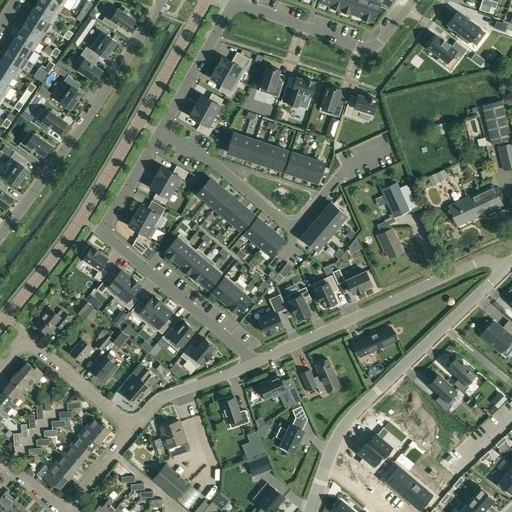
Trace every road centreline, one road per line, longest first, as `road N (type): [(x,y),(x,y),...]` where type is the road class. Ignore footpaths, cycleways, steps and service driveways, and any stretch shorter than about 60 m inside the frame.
road 1 (residential): [(159,132),(234,1),(370,48),(412,0)]
road 2 (residential): [(252,364),(100,231),(159,132)]
road 3 (residential): [(0,235),(161,0)]
road 4 (residential): [(252,364),(482,260),(504,269)]
road 5 (residential): [(326,463),(345,423),(504,269)]
road 6 (residential): [(0,365),(23,337),(133,429)]
road 7 (residential): [(159,132),(209,160),(292,230)]
road 8 (residential): [(133,429),(163,397),(252,364)]
road 9 (residential): [(292,230),(345,168),(392,146)]
